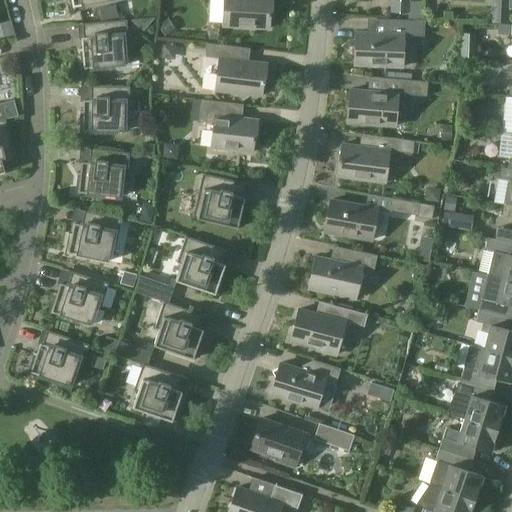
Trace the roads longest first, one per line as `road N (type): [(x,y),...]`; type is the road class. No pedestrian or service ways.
road 1 (residential): [(317,0),(313,99),(263,288),(206,454)]
road 2 (residential): [(18,0),(46,102),(43,179)]
road 3 (residential): [(43,179),(24,277),(0,334)]
